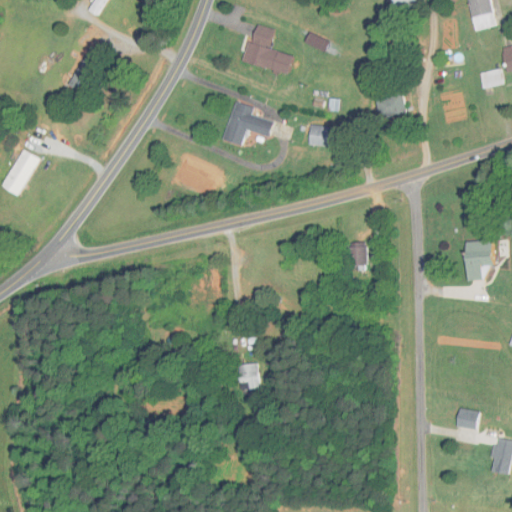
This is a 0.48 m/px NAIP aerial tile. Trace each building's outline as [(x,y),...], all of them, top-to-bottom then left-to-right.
[(84,0),(79,9),(90,15),(99,0),(84,0)] [(409,8),(408,0),(383,0),(384,8),(409,8)] [(460,0),(467,29),(489,25),(483,0),(460,0)] [(270,29),(245,24),(236,62),(284,73),(288,53),(265,48),(270,29)] [(81,42),(92,48),(99,36),(88,30),(81,42)] [(511,44),(495,47),(499,70),(511,67),(511,44)] [(89,53),(79,49),(63,83),(73,88),(89,53)] [(476,86),(497,84),(496,69),(474,72),(476,86)] [(399,112),(394,91),(368,96),(372,118),(399,112)] [(229,100),(215,138),(235,145),(242,128),(259,135),(264,122),(244,115),(247,107),(229,100)] [(344,144),(344,127),(303,127),(303,145),(344,144)] [(12,185),(29,196),(51,160),(34,149),(12,185)] [(459,240),(458,279),(476,280),(476,265),(486,265),(487,241),(459,240)] [(348,265),(360,265),(360,241),(348,241),(348,265)] [(254,388),(254,364),(232,364),(232,388),(254,388)] [(452,428),(474,427),(473,409),(451,410),(452,428)] [(504,439),(485,439),(485,472),(504,472),(504,439)]
